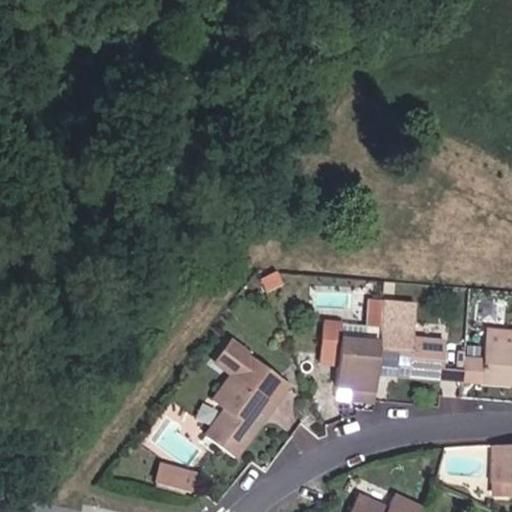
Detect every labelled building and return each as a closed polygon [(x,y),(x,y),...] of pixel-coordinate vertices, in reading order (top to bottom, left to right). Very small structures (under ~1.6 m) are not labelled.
[(380,361),(448,370),(449,363),(452,336),(418,332),(421,296),(387,293),(386,299),(383,326),(383,335),(380,361)] [(364,324),(383,326),(386,299),(366,297),(364,324)] [(378,380),(380,361),(383,335),(344,332),(345,322),(330,321),(329,352),(340,353),(340,368),(365,369),(364,379),(378,380)] [(344,332),(383,335),(383,326),(364,324),(345,322),(344,332)] [(490,376),(511,377),(511,327),(491,326),(490,370),(490,376)] [(228,400),(209,424),(237,444),(263,409),(259,406),(262,401),(266,404),(287,376),(232,335),(219,354),(234,367),(215,390),(228,400)] [(449,363),(448,370),(490,376),(490,370),(449,363)] [(339,376),(364,379),(365,369),(340,368),(339,376)] [(511,441),(505,441),(502,474),(511,475),(511,441)] [(486,446),(452,445),(452,472),(486,472),(486,446)] [(159,484),(171,488),(175,471),(162,469),(159,484)] [(171,488),(189,492),(192,475),(175,471),(171,488)] [(511,475),(502,474),(501,489),(511,489),(511,475)] [(347,511),(419,511),(424,503),(426,499),(394,484),(384,502),(360,489),(347,511)] [(434,511),(436,510),(424,503),(419,511),(434,511)]
